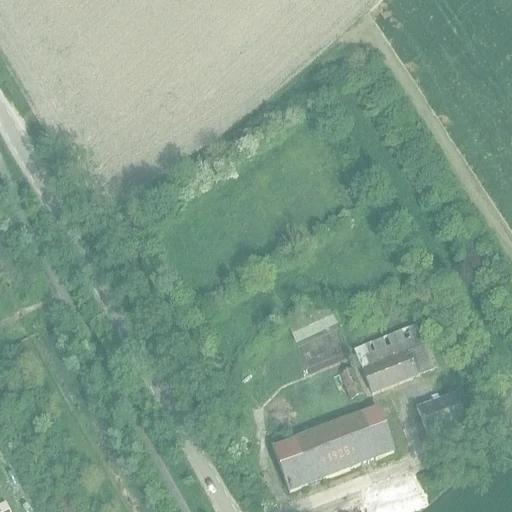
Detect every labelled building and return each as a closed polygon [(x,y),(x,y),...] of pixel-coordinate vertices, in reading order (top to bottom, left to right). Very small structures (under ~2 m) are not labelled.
[(290,327),(297,342),(341,322),(334,307),(290,327)] [(432,365),(425,346),(416,325),(356,349),(373,393),(440,366),(438,362),(432,365)] [(341,373),(352,399),(365,394),(354,368),(341,373)] [(430,438),(468,424),(456,392),(440,398),(438,392),(430,396),(432,401),(418,406),(430,438)] [(291,492),(395,452),(378,408),(274,448),(291,492)] [(9,511),(5,503),(0,505),(0,511),(9,511)]
